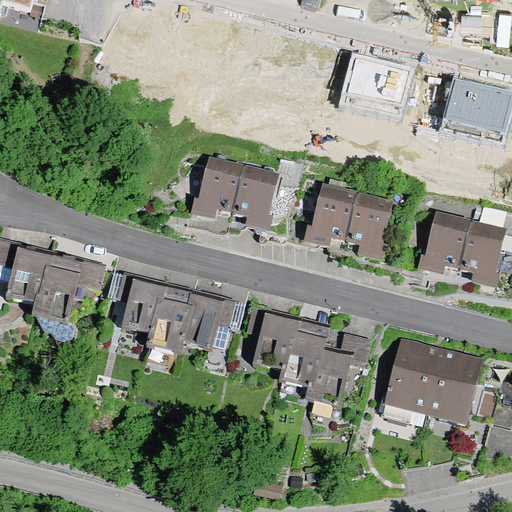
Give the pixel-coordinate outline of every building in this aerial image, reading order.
[(0,0),(0,14),(2,6),(30,13),(33,0),(0,0)] [(222,29),(156,13),(145,62),(210,78),(222,29)] [(314,51),(256,37),(245,83),(303,97),(314,51)] [(409,74),(355,61),(344,108),(398,120),(409,74)] [(511,99),(457,86),(445,135),(500,148),(511,99)] [(232,216),(243,171),(211,163),(201,208),(232,216)] [(243,171),(232,216),(266,223),(276,179),(243,171)] [(357,199),(343,195),(345,187),(330,183),(328,192),(324,191),(313,235),(346,243),(357,199)] [(357,199),(346,243),(379,251),(390,207),(357,199)] [(459,271),(470,227),(438,218),(427,263),(459,271)] [(470,227),(459,271),(492,279),(503,235),(470,227)] [(38,307),(52,256),(52,254),(0,242),(0,282),(12,285),(9,300),(38,307)] [(52,256),(38,307),(36,318),(45,334),(51,336),(56,342),(66,345),(72,341),(75,331),(71,324),(66,323),(72,299),(83,302),(86,290),(99,293),(104,272),(80,266),(80,264),(52,256)] [(154,335),(160,311),(166,289),(114,276),(108,300),(132,306),(127,328),(153,335),(154,335)] [(181,342),(182,342),(209,349),(209,348),(224,351),(229,329),(239,332),(244,309),(193,296),(190,308),(181,342)] [(154,335),(153,335),(150,347),(179,354),(182,342),(181,342),(190,308),(178,305),(176,315),(160,311),(154,335)] [(285,374),(293,343),(299,322),(255,311),(249,335),(262,338),(256,366),(285,373),(285,374)] [(312,391),(322,349),(325,339),(313,336),(309,351),(298,348),(299,344),(293,343),(285,374),(285,373),(282,384),(311,391),(312,391)] [(312,391),(311,391),(309,401),(338,409),(349,366),(363,370),(370,345),(345,339),(340,360),(333,358),(334,352),(322,349),(312,391)] [(428,410),(441,357),(405,348),(389,410),(412,415),(414,406),(428,410)] [(441,357),(428,410),(464,419),(477,366),(441,357)] [(511,426),(511,388),(502,386),(491,425),(511,431),(511,426)] [(447,430),(422,434),(427,464),(453,459),(447,430)] [(422,434),(396,439),(401,468),(427,464),(422,434)]
